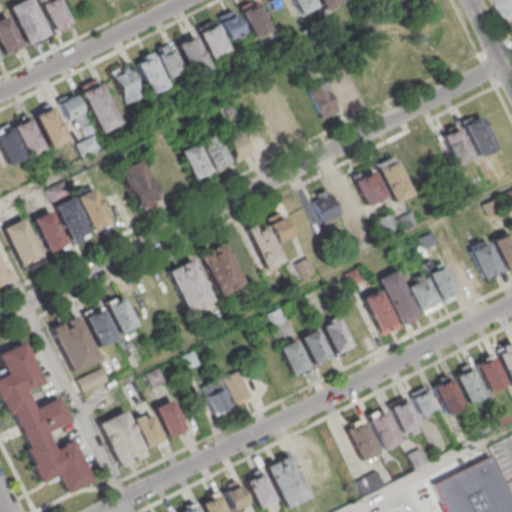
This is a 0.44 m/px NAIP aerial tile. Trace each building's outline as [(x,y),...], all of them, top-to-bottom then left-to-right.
[(45,36),(29,0),(18,0),(6,5),(23,45),(45,36)] [(36,0),(52,33),(69,26),(57,0),(36,0)] [(100,0),(105,9),(121,1),(120,0),(100,0)] [(268,28),(253,0),(251,0),(236,8),(251,37),(268,28)] [(290,0),(297,14),(314,5),(312,0),(290,0)] [(340,0),(339,0),(316,0),(321,10),(340,0)] [(511,19),(501,0),(511,0),(511,19)] [(242,31),(229,9),(214,18),(227,40),(242,31)] [(19,47),(4,15),(0,17),(0,52),(1,55),(19,47)] [(209,59),(227,50),(211,20),(194,28),(209,59)] [(207,67),(190,32),(172,40),(189,75),(207,67)] [(138,95),(124,64),(108,71),(122,103),(138,95)] [(324,74),(340,107),(357,99),(341,66),(324,74)] [(117,123),(97,79),(76,89),(96,132),(117,123)] [(319,119),(336,111),(322,80),(305,88),(319,119)] [(77,128),(85,124),(73,92),(55,99),(62,119),(72,116),(77,128)] [(293,128),(281,97),(263,104),(275,135),(293,128)] [(64,140),(48,105),(31,113),(46,148),(64,140)] [(476,157),(495,147),(478,114),(459,123),(476,157)] [(26,158),(43,149),(25,115),(9,123),(26,158)] [(0,126),(0,157),(4,166),(23,156),(6,123),(0,126)] [(438,133),(452,165),(470,157),(456,125),(438,133)] [(233,162),(249,154),(238,131),(222,138),(233,162)] [(210,169),(226,161),(212,132),(196,139),(210,169)] [(73,144),(80,157),(99,148),(92,135),(73,144)] [(206,172),(196,142),(178,148),(188,178),(206,172)] [(427,177),(414,148),(397,156),(410,184),(427,177)] [(408,195),(392,156),(373,164),(389,203),(408,195)] [(115,168),(133,208),(155,198),(137,158),(115,168)] [(363,207),(383,198),(370,169),(350,178),(363,207)] [(348,226),(366,218),(348,180),(330,189),(348,226)] [(108,226),(91,188),(52,205),(69,245),(89,236),(88,234),(108,226)] [(337,215),(324,190),(314,195),(316,199),(310,202),(321,223),(337,215)] [(64,245),(47,210),(29,220),(46,254),(64,245)] [(289,237),(280,213),(243,228),(259,269),(279,261),(272,244),(289,237)] [(0,231),(19,272),(41,261),(21,218),(0,228),(0,231)] [(503,270),(511,265),(511,243),(506,231),(488,239),(503,270)] [(499,270),(483,239),(465,248),(481,279),(499,270)] [(215,296),(240,285),(221,241),(195,252),(215,296)] [(163,269),(183,312),(208,300),(188,257),(163,269)] [(293,265),(299,277),(310,272),(304,259),(293,265)] [(455,293),(438,259),(422,267),(439,301),(455,293)] [(453,266),(464,289),(479,282),(468,259),(453,266)] [(0,284),(8,281),(0,261),(0,284)] [(395,324),(413,316),(393,271),(375,279),(395,324)] [(416,313),(435,306),(422,275),(403,283),(416,313)] [(359,298),(377,335),(393,327),(375,290),(359,298)] [(134,324),(117,294),(101,303),(117,333),(134,324)] [(114,338),(97,305),(79,314),(96,347),(114,338)] [(76,314),(48,326),(66,371),(95,360),(76,314)] [(334,357),(350,349),(337,320),(320,329),(334,357)] [(330,360),(316,332),(299,340),(313,369),(330,360)] [(0,350),(20,340),(40,382),(30,387),(29,386),(22,390),(31,407),(54,395),(67,420),(57,425),(56,424),(43,431),(51,448),(59,444),(58,443),(68,437),(89,479),(63,492),(54,474),(37,482),(27,464),(29,463),(22,448),(25,446),(8,412),(5,413),(0,402),(0,374),(3,373),(0,366),(0,350)] [(287,376),(304,370),(295,340),(277,346),(287,376)] [(511,345),(509,340),(491,350),(511,389),(511,345)] [(503,382),(488,354),(472,363),(487,391),(503,382)] [(466,403),(482,395),(466,364),(450,373),(466,403)] [(73,378),(79,391),(105,380),(98,366),(73,378)] [(152,389),(165,383),(158,368),(145,375),(152,389)] [(250,397),(237,372),(221,379),(233,405),(250,397)] [(431,383),(441,413),(460,407),(449,377),(431,383)] [(213,418),(230,410),(216,382),(199,391),(213,418)] [(406,394),(419,419),(435,410),(422,386),(406,394)] [(401,437),(417,428),(402,396),(385,405),(401,437)] [(166,440),(184,432),(169,401),(152,409),(166,440)] [(146,450),(162,443),(148,410),(131,418),(146,450)] [(117,472),(145,460),(125,415),(97,427),(117,472)] [(370,423),(383,450),(399,442),(386,416),(370,423)] [(345,432),(358,459),(376,450),(363,424),(345,432)] [(313,492),(338,481),(319,439),(295,450),(313,492)] [(262,468),(283,510),(308,498),(287,456),(262,468)] [(511,511),(511,500),(490,458),(433,486),(446,511),(511,511)] [(240,478),(255,508),(272,499),(257,469),(240,478)] [(355,482),(361,494),(380,484),(374,472),(355,482)] [(230,511),(232,511),(248,504),(235,481),(219,489),(230,511)] [(225,511),(216,492),(198,500),(203,511),(225,511)] [(174,509),(175,511),(196,511),(191,501),(174,509)]
